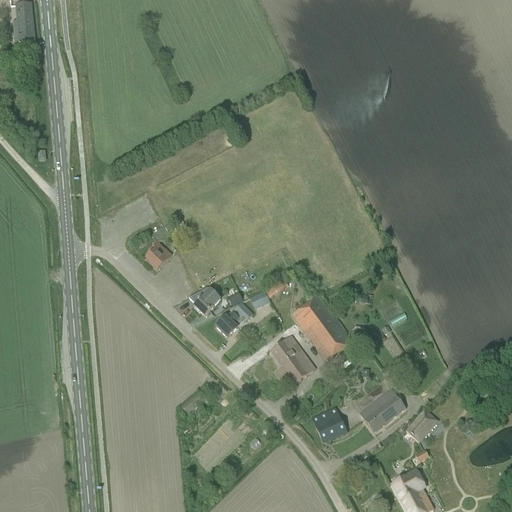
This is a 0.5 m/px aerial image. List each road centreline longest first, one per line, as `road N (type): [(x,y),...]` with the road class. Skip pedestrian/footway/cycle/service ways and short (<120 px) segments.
road 1 (unclassified): [(341,511),(287,432),(106,256),(67,247)]
road 2 (primary): [(88,511),(67,247)]
road 3 (primary): [(67,247),(46,0)]
